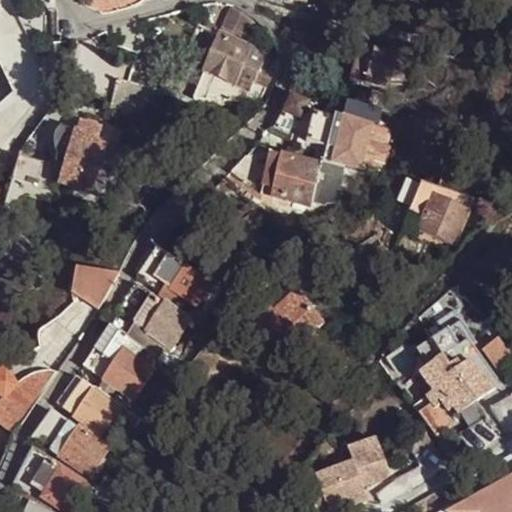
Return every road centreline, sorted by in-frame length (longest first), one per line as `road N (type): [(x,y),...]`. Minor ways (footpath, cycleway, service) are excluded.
road 1 (residential): [(0,488),(148,242),(271,111),(290,63),(287,41),(247,0)]
road 2 (residential): [(387,511),(511,438)]
road 3 (residential): [(186,0),(98,22),(66,0)]
